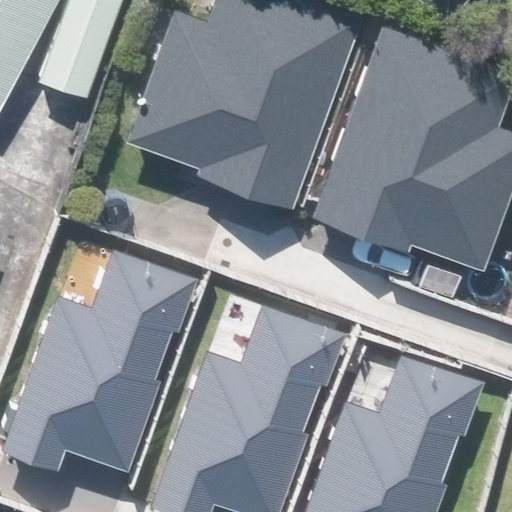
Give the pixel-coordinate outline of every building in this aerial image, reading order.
[(0,0),(0,90),(46,0),(0,0)] [(58,0),(30,77),(80,96),(114,0),(58,0)] [(134,52),(145,56),(119,135),(190,159),(186,172),(283,205),(348,13),(309,0),(206,0),(199,21),(150,4),(134,52)] [(460,0),(426,0),(447,16),(460,0)] [(511,137),(485,127),(507,70),(376,21),(306,209),(473,272),(511,167),(511,137)] [(95,468),(163,257),(71,228),(58,269),(35,261),(0,368),(0,465),(16,471),(24,445),(95,468)] [(196,511),(245,511),(309,316),(217,286),(203,327),(180,320),(117,511),(166,511),(170,503),(196,511)] [(387,511),(437,358),(345,328),(332,370),(308,362),(259,511),(387,511)]
